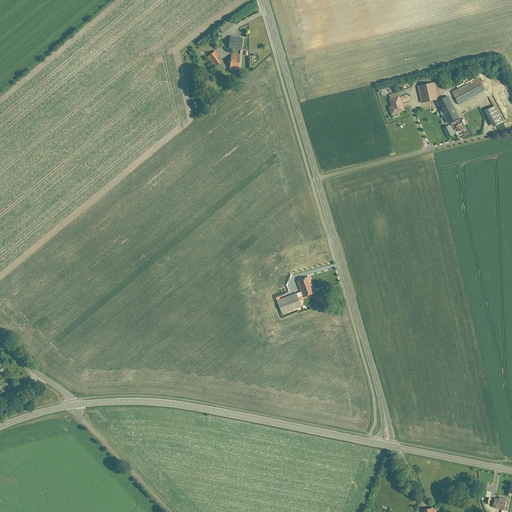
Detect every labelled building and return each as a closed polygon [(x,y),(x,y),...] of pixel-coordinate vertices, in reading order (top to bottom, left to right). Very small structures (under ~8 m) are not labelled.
[(231,38),(230,49),(244,50),(245,39),(231,38)] [(217,51),(209,57),(217,69),(225,63),(217,51)] [(232,57),(230,70),(242,73),(244,60),(232,57)] [(479,77),(452,91),(459,105),(486,91),(479,77)] [(417,86),(421,104),(438,100),(434,83),(417,86)] [(389,107),(392,116),(406,112),(401,97),(390,100),(392,106),(389,107)] [(451,97),(438,103),(449,126),(444,128),(449,139),(458,135),(453,125),(462,121),(451,97)] [(503,122),(494,106),(484,111),(493,127),(503,122)] [(302,308),(300,301),(317,294),(311,277),(298,282),(302,292),(279,300),(284,315),(302,308)] [(497,498),(495,509),(506,510),(508,500),(497,498)]
